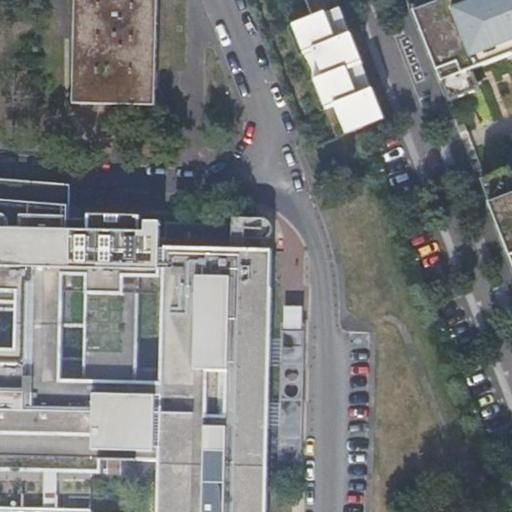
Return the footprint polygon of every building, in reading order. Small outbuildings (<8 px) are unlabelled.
[(157,0),(74,0),(73,101),(155,103),(157,0)] [(511,180),(481,192),(511,271),(511,0),(406,0),(434,70),(511,40),(511,180)] [(312,17),(293,24),(293,25),(303,53),(350,35),(340,7),(314,18),(312,17)] [(350,35),(303,53),(336,137),(356,128),(383,118),(350,35)] [(0,175),(0,199),(41,204),(42,214),(70,214),(71,182),(21,178),(0,175)] [(266,511),(267,465),(268,412),(272,248),(247,248),(232,247),(165,246),(164,257),(161,256),(162,218),(146,217),(145,235),(140,235),(141,213),(88,210),(88,215),(70,214),(42,214),(41,204),(0,199),(0,504),(91,506),(91,461),(159,461),(157,511),(266,511)] [(232,247),(247,248),(247,236),(263,237),(264,237),(265,237),(266,236),(267,236),(268,235),(269,235),(270,234),(271,233),(271,232),(272,232),(272,231),(273,230),(273,229),(273,228),(273,227),(274,226),(274,225),(273,225),(273,224),(273,223),(273,222),(272,221),(272,220),(271,220),(271,219),(271,218),(270,218),(269,217),(268,217),(267,216),(266,216),(265,215),(264,215),(263,215),(233,214),(232,247)] [(268,412),(267,465),(293,466),(293,439),(294,413),(268,412)]
